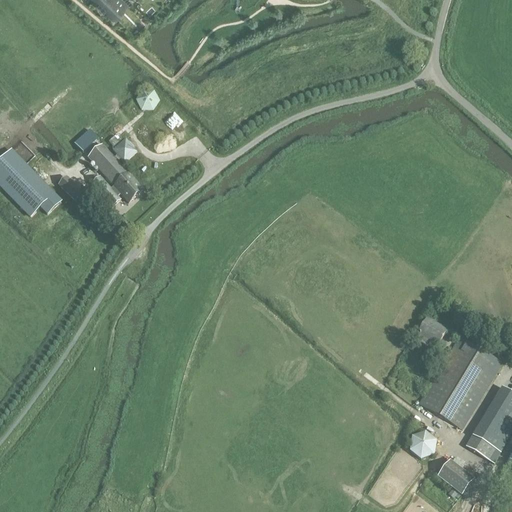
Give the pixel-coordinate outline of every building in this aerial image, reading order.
[(121,0),(96,0),(112,16),(125,3),(121,0)] [(137,101),(142,111),(153,112),(159,103),(154,93),(143,93),(137,101)] [(83,153),(97,140),(89,131),(75,144),(83,153)] [(124,165),(137,153),(126,140),(113,152),(124,165)] [(113,209),(113,208),(121,202),(119,199),(122,197),(129,205),(144,192),(103,147),(89,159),(116,189),(113,192),(101,179),(93,186),(112,208),(113,209)] [(0,163),(0,186),(31,218),(41,209),(48,216),(61,203),(11,153),(0,163)] [(75,202),(83,194),(67,179),(59,187),(75,202)] [(431,345),(433,343),(442,348),(446,343),(442,341),(447,331),(428,320),(419,334),(420,335),(418,338),(419,342),(427,346),(431,345)] [(463,431),(503,364),(459,339),(420,405),(463,431)] [(494,463),(511,432),(511,393),(501,387),(466,447),(494,463)] [(409,453),(421,463),(434,457),(437,443),(425,433),(412,439),(409,453)] [(439,478),(462,496),(474,480),(451,462),(439,478)]
